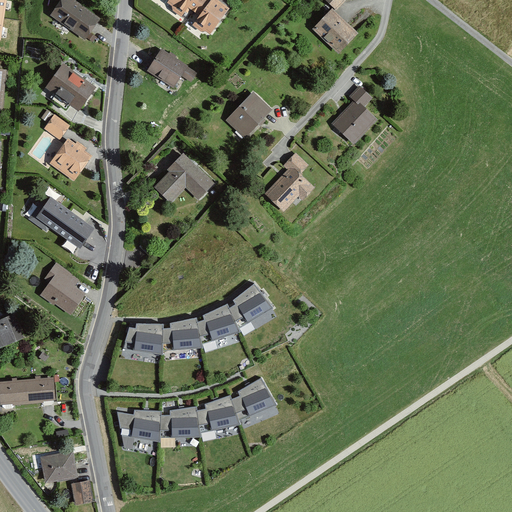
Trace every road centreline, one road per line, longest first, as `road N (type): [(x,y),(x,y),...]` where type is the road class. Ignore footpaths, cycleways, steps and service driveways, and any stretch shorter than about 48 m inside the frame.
road 1 (residential): [(126,0),(114,144),(121,228),(85,383),(108,511)]
road 2 (track): [(511,342),(262,511)]
